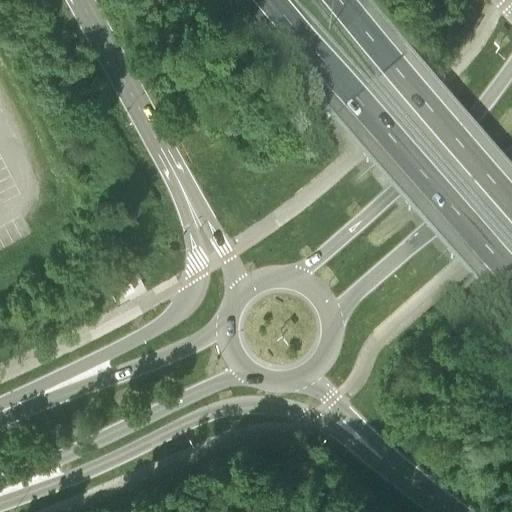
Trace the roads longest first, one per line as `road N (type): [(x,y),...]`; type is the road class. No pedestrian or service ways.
road 1 (trunk): [(0,499),(66,480),(226,407),(295,411),(388,454)]
road 2 (trunk): [(271,0),(511,275)]
road 3 (trunk): [(183,177),(194,255),(185,301),(152,330),(0,413)]
road 4 (tertiary): [(511,64),(481,107),(295,277)]
road 5 (tertiary): [(0,481),(246,374)]
road 6 (trunk): [(511,203),(341,0)]
road 7 (tertiary): [(225,328),(0,419)]
road 8 (tertiary): [(332,313),(511,161)]
road 9 (trunk): [(86,0),(183,177)]
road 10 (trunk): [(183,177),(244,289)]
